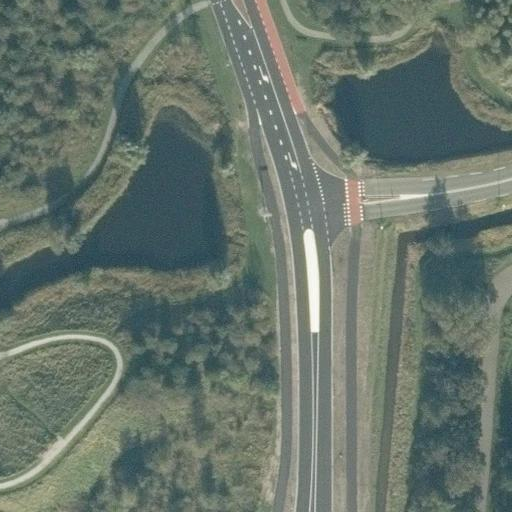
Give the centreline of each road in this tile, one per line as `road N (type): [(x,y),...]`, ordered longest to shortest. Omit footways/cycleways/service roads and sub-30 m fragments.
road 1 (tertiary): [(313,363),(305,207)]
road 2 (tertiary): [(305,207),(295,142),(266,57)]
road 3 (tertiary): [(313,363),(296,511)]
road 4 (tertiary): [(319,511),(313,363)]
road 5 (tertiary): [(336,199),(358,208),(456,187)]
road 6 (tertiary): [(456,187),(357,186),(336,199)]
